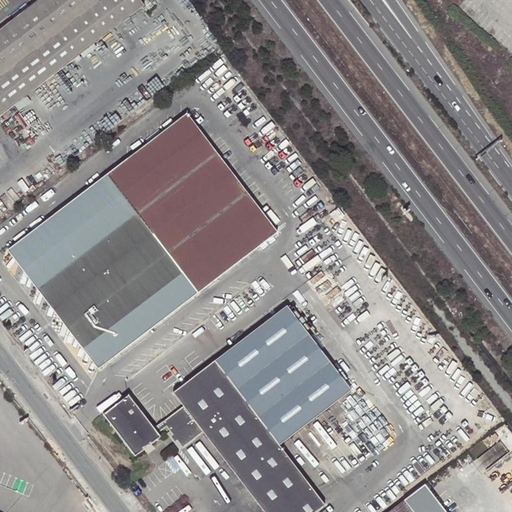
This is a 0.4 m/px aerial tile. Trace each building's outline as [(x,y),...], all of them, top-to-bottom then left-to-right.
[(0,116),(144,5),(140,0),(38,0),(11,21),(0,29),(0,116)] [(0,0),(0,5),(11,21),(38,0),(0,0)] [(186,115),(8,251),(98,369),(276,233),(186,115)] [(166,427),(172,434),(177,441),(181,447),(202,431),(264,511),(281,511),(313,488),(279,444),(350,389),(286,306),(173,393),(183,406),(162,422),(166,427)] [(159,436),(157,434),(153,429),(128,396),(103,414),(134,456),(159,436)] [(441,417),(435,410),(429,415),(434,422),(441,417)] [(157,434),(166,427),(162,422),(153,429),(157,434)] [(444,511),(424,485),(387,511),(444,511)] [(313,488),(281,511),(313,511),(324,504),(313,488)]
